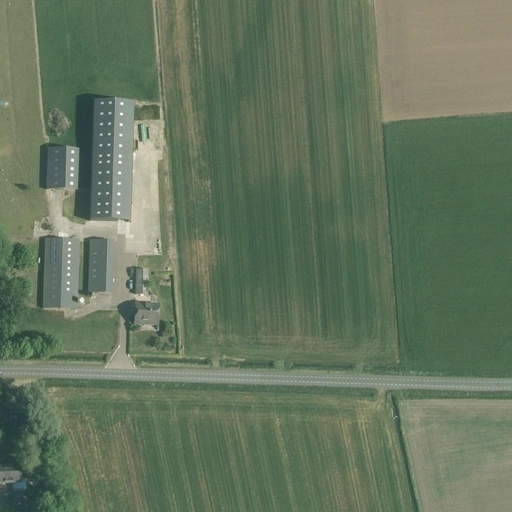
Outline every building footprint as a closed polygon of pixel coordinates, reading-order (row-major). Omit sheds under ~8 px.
[(47,190),(75,191),(76,150),(48,149),(47,190)] [(80,241),(46,239),(43,309),(77,310),(80,241)] [(88,242),(88,251),(112,251),(112,243),(88,242)] [(135,271),(135,296),(146,296),(147,296),(148,271),(135,270),(135,271)] [(158,326),(158,322),(158,307),(135,306),(134,325),(158,326)] [(20,480),(20,478),(20,468),(4,469),(4,467),(0,467),(0,485),(13,484),(13,489),(15,490),(24,490),(26,488),(25,481),(23,480),(20,480)]
